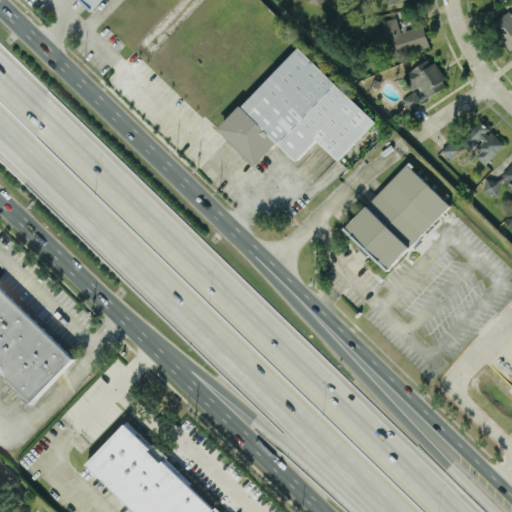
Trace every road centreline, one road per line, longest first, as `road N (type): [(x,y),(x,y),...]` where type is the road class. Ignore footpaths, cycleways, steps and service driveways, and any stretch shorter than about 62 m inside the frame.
road 1 (primary): [(511,495),(0,1)]
road 2 (motorway): [(451,511),(0,73)]
road 3 (motorway): [(0,116),(403,511)]
road 4 (primary): [(0,200),(325,511)]
road 5 (motorway): [(487,511),(265,261)]
road 6 (motorway): [(152,346),(376,511)]
